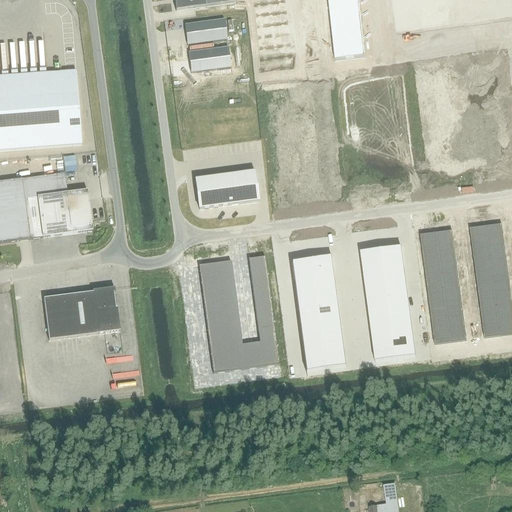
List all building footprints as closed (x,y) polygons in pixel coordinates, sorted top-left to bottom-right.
[(174,0),(175,3),(174,3),(175,4),(176,11),(206,7),(236,3),(235,0),(174,0)] [(285,0),(254,0),(263,73),(292,69),(293,69),(285,0)] [(358,0),(328,0),(335,62),(365,59),(358,0)] [(389,0),(394,35),(511,20),(511,5),(511,0),(389,0)] [(224,21),(185,26),(187,46),(227,41),(224,21)] [(228,49),(188,54),(191,74),(231,69),(228,49)] [(393,71),(353,77),(356,101),(397,96),(393,71)] [(0,152),(81,146),(76,72),(0,78),(0,152)] [(397,96),(356,101),(360,125),(400,119),(397,96)] [(400,119),(360,125),(363,148),(403,143),(400,119)] [(324,137),(268,144),(274,200),(330,194),(324,137)] [(403,143),(363,148),(367,184),(407,179),(403,143)] [(64,157),(67,181),(79,180),(76,155),(64,157)] [(255,173),(195,181),(199,211),(259,203),(255,173)] [(0,244),(93,232),(87,192),(67,195),(65,175),(0,183),(0,244)] [(502,226),(486,229),(487,236),(503,234),(502,226)] [(486,229),(470,231),(471,239),(487,236),(486,229)] [(452,233),(436,235),(437,243),(453,241),(452,233)] [(503,234),(487,236),(488,244),(504,242),(503,234)] [(436,235),(420,237),(421,245),(437,243),(436,235)] [(487,236),(471,239),(472,246),(488,244),(487,236)] [(453,241),(437,243),(438,251),(454,249),(453,241)] [(504,242),(488,244),(489,252),(505,250),(504,242)] [(437,243),(421,245),(422,253),(438,251),(437,243)] [(488,244),(472,246),(473,254),(489,252),(488,244)] [(401,249),(391,251),(394,269),(404,268),(401,249)] [(454,249),(438,251),(439,259),(455,256),(454,249)] [(505,250),(489,252),(490,260),(506,258),(505,250)] [(391,251),(381,252),(383,270),(394,269),(391,251)] [(438,251),(422,253),(423,261),(439,259),(438,251)] [(381,252),(371,253),(373,272),(383,270),(381,252)] [(489,252),(473,254),(474,262),(490,260),(489,252)] [(371,253),(361,255),(363,273),(373,272),(371,253)] [(455,256),(439,259),(440,266),(457,264),(455,256)] [(265,258),(248,261),(250,272),(266,270),(265,258)] [(332,258),(322,260),(324,278),(334,277),(332,258)] [(506,258),(490,260),(491,268),(507,265),(506,258)] [(439,259),(423,261),(424,269),(440,266),(439,259)] [(322,260),(312,261),(314,279),(324,278),(322,260)] [(490,260),(474,262),(475,270),(491,268),(490,260)] [(312,261),(302,262),(304,281),(314,279),(312,261)] [(302,262),(292,264),(294,282),(304,281),(302,262)] [(231,263),(215,265),(216,277),(233,275),(231,263)] [(457,264),(440,266),(441,274),(458,272),(457,264)] [(215,265),(199,267),(200,279),(216,277),(215,265)] [(507,265),(491,268),(492,275),(508,273),(507,265)] [(440,266),(424,269),(425,276),(441,274),(440,266)] [(394,269),(383,270),(385,280),(405,278),(404,268),(394,269)] [(491,268),(475,270),(476,278),(492,275),(491,268)] [(266,270),(250,272),(251,284),(268,282),(266,270)] [(373,272),(363,273),(365,283),(385,280),(383,270),(373,272)] [(458,272),(441,274),(443,282),(459,280),(458,272)] [(508,273),(492,275),(493,283),(509,281),(508,273)] [(441,274),(425,276),(426,284),(443,282),(441,274)] [(233,275),(216,277),(218,289),(234,287),(233,275)] [(492,275),(476,278),(477,285),(493,283),(492,275)] [(216,277),(200,279),(202,291),(218,289),(216,277)] [(324,278),(314,279),(315,290),(336,287),(334,277),(324,278)] [(405,278),(385,280),(386,290),(406,288),(405,278)] [(304,281),(294,282),(295,292),(315,290),(314,279),(304,281)] [(385,280),(365,283),(366,293),(386,290),(385,280)] [(459,280),(443,282),(444,290),(460,288),(459,280)] [(509,281),(493,283),(494,291),(510,289),(509,281)] [(268,282),(251,284),(253,296),(270,294),(268,282)] [(443,282),(426,284),(428,292),(444,290),(443,282)] [(493,283),(477,285),(478,293),(494,291),(493,283)] [(234,287),(218,289),(220,301),(236,298),(234,287)] [(336,287),(315,290),(317,300),(337,297),(336,287)] [(406,288),(386,290),(387,300),(408,298),(406,288)] [(460,288),(444,290),(445,298),(461,296),(460,288)] [(218,289),(202,291),(203,303),(220,301),(218,289)] [(510,289),(494,291),(495,299),(511,297),(510,289)] [(315,290),(295,292),(297,302),(317,300),(315,290)] [(386,290),(366,293),(367,303),(387,300),(386,290)] [(444,290),(428,292),(429,300),(445,298),(444,290)] [(43,300),(49,342),(120,333),(117,309),(115,309),(113,291),(43,300)] [(494,291),(478,293),(479,301),(495,299),(494,291)] [(270,294),(253,296),(255,308),(271,306),(270,294)] [(461,296),(445,298),(446,306),(462,303),(461,296)] [(337,297),(317,300),(318,310),(338,307),(337,297)] [(511,302),(511,297),(495,299),(496,307),(511,304),(511,302)] [(236,298),(220,301),(221,312),(237,310),(236,298)] [(408,298),(387,300),(389,310),(409,308),(408,298)] [(445,298),(429,300),(430,308),(446,306),(445,298)] [(495,299),(479,301),(480,309),(496,307),(495,299)] [(317,300),(297,302),(298,312),(318,310),(317,300)] [(387,300),(367,303),(369,313),(389,310),(387,300)] [(220,301),(203,303),(205,315),(221,312),(220,301)] [(462,303),(446,306),(447,313),(463,311),(462,303)] [(511,304),(496,307),(497,315),(511,312),(511,304)] [(271,306),(255,308),(256,320),(273,318),(271,306)] [(446,306),(430,308),(431,315),(447,313),(446,306)] [(338,307),(318,310),(319,320),(340,317),(338,307)] [(496,307),(480,309),(481,317),(497,315),(496,307)] [(409,308),(389,310),(390,321),(410,318),(409,308)] [(237,310),(221,312),(223,324),(239,322),(237,310)] [(318,310),(298,312),(299,322),(319,320),(318,310)] [(389,310),(369,313),(370,323),(390,321),(389,310)] [(463,311),(447,313),(448,321),(464,319),(463,311)] [(221,312),(205,315),(207,326),(223,324),(221,312)] [(511,312),(497,315),(498,322),(511,320),(511,312)] [(447,313),(431,315),(432,323),(448,321),(447,313)] [(497,315),(481,317),(482,324),(498,322),(497,315)] [(340,317),(319,320),(321,330),(341,327),(340,317)] [(273,318),(256,320),(258,332),(274,330),(273,318)] [(410,318),(390,321),(391,331),(412,328),(410,318)] [(464,319),(448,321),(449,329),(465,327),(464,319)] [(319,320),(299,322),(301,332),(321,330),(319,320)] [(511,320),(498,322),(499,330),(511,328),(511,320)] [(390,321),(370,323),(371,333),(391,331),(390,321)] [(448,321),(432,323),(433,331),(449,329),(448,321)] [(239,322),(223,324),(224,336),(240,334),(239,322)] [(498,322),(482,324),(483,332),(499,330),(498,322)] [(223,324),(207,326),(208,338),(224,336),(223,324)] [(341,327),(321,330),(322,340),(342,337),(341,327)] [(465,327),(449,329),(450,337),(466,335),(465,327)] [(412,328),(391,331),(393,341),(413,338),(412,328)] [(511,328),(499,330),(500,338),(511,336),(511,328)] [(449,329),(433,331),(434,339),(450,337),(449,329)] [(274,330),(258,332),(259,344),(276,341),(274,330)] [(321,330),(301,332),(302,343),(322,340),(321,330)] [(499,330),(483,332),(484,340),(500,338),(499,330)] [(391,331),(371,333),(373,343),(393,341),(391,331)] [(240,334),(224,336),(226,348),(242,346),(240,334)] [(466,335),(450,337),(451,345),(467,342),(466,335)] [(224,336),(208,338),(210,350),(226,348),(224,336)] [(342,337),(322,340),(323,350),(344,347),(342,337)] [(450,337),(434,339),(435,347),(451,345),(450,337)] [(413,338),(393,341),(394,351),(414,348),(413,338)] [(322,340),(302,343),(303,353),(323,350),(322,340)] [(276,341),(259,344),(263,368),(279,366),(276,341)] [(393,341),(373,343),(374,353),(394,351),(393,341)] [(259,344),(242,346),(245,370),(263,368),(259,344)] [(242,346),(226,348),(229,373),(245,370),(242,346)] [(344,347),(323,350),(325,360),(345,357),(344,347)] [(226,348),(210,350),(213,375),(229,373),(226,348)] [(414,348),(394,351),(395,361),(416,358),(414,348)] [(323,350),(303,353),(305,363),(325,360),(323,350)] [(394,351),(374,353),(375,364),(395,361),(394,351)] [(345,357),(325,360),(326,370),(346,367),(345,357)] [(325,360),(305,363),(306,373),(326,370),(325,360)] [(392,511),(391,505),(397,504),(394,485),(384,486),(386,506),(369,508),(369,511),(392,511)]
